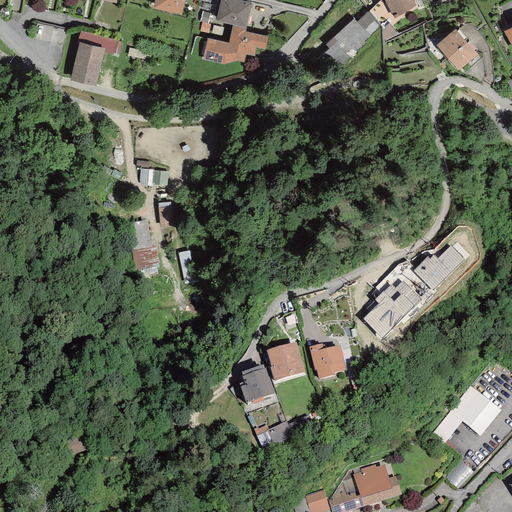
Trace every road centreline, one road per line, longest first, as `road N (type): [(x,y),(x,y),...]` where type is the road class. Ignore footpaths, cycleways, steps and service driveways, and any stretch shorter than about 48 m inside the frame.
road 1 (residential): [(511,106),(461,81),(440,88),(423,123),(443,161),(451,205),(434,239),(387,264),(282,295),(225,385)]
road 2 (residential): [(331,0),(275,61),(212,90),(129,98),(50,77)]
